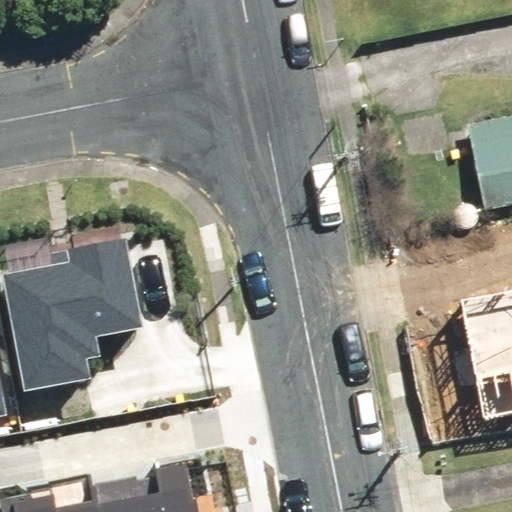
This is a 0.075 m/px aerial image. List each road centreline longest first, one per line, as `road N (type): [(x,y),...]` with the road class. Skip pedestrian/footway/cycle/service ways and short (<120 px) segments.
road 1 (residential): [(336,511),(256,76)]
road 2 (residential): [(256,76),(0,126)]
